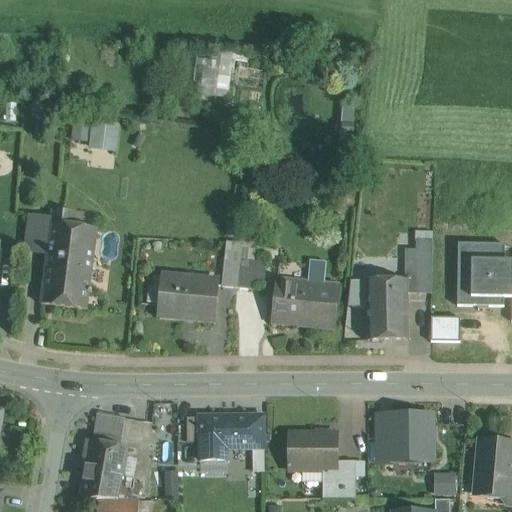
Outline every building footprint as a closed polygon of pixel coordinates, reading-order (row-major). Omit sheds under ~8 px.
[(249,61),(249,54),(197,51),(194,95),(231,97),(232,60),(249,61)] [(90,144),(92,124),(73,122),(71,142),(90,144)] [(119,127),(93,124),(90,150),(115,153),(119,127)] [(72,215),(54,213),(53,219),(52,226),(48,257),(42,306),(87,312),(97,231),(77,229),(77,228),(70,228),(72,215)] [(53,219),(30,216),(25,254),(48,257),(52,226),(53,219)] [(405,275),(405,282),(407,282),(407,295),(432,295),(433,242),(417,242),(417,251),(405,251),(405,275)] [(500,260),(459,259),(459,277),(500,278),(500,260)] [(240,262),(225,260),(222,288),(237,290),(240,262)] [(266,264),(240,262),(237,290),(264,292),(266,264)] [(217,282),(164,277),(160,317),(213,322),(217,282)] [(500,278),(459,277),(457,309),(498,310),(500,278)] [(338,286),(278,280),(273,326),(334,333),(338,286)] [(405,282),(366,283),(367,307),(367,343),(408,342),(407,295),(407,282),(405,282)] [(367,307),(366,283),(361,283),(351,283),(348,308),(367,307)] [(460,340),(460,319),(433,318),(432,340),(460,340)] [(393,421),(393,416),(380,416),(380,442),(393,441),(393,421)] [(97,417),(92,441),(120,446),(124,422),(97,417)] [(253,450),(252,418),(200,419),(200,462),(227,462),(228,450),(253,450)] [(266,450),(266,418),(252,418),(253,450),(266,450)] [(431,421),(393,421),(393,441),(380,442),(380,459),(431,459),(431,421)] [(336,436),(291,436),(291,440),(285,445),(285,454),(291,459),(291,472),(323,472),(336,472),(336,463),(336,436)] [(511,444),(479,441),(474,492),(501,494),(511,508),(511,444)] [(127,450),(88,444),(84,470),(87,471),(81,501),(97,502),(128,502),(131,485),(121,483),(127,450)] [(356,463),(336,463),(336,472),(323,472),(323,501),(356,501),(356,463)] [(167,471),(151,471),(150,499),(165,499),(167,471)] [(167,471),(165,499),(179,499),(178,471),(167,471)] [(178,471),(179,499),(194,499),(194,471),(178,471)] [(436,501),(455,501),(455,476),(435,476),(436,501)] [(128,502),(97,502),(96,511),(138,511),(139,502),(128,502)] [(449,511),(450,502),(435,502),(435,511),(449,511)]
